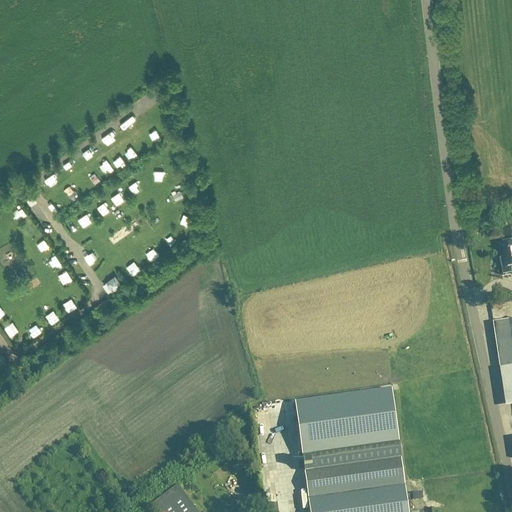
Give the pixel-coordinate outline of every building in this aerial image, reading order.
[(115,125),(95,140),(104,152),(124,136),(115,125)] [(100,169),(104,179),(111,176),(107,166),(100,169)] [(173,194),(177,201),(186,197),(182,189),(173,194)] [(15,199),(6,206),(19,225),(29,218),(15,199)] [(106,201),(99,205),(105,217),(112,214),(106,201)] [(86,227),(93,222),(86,212),(79,218),(86,227)] [(47,237),(37,242),(42,251),(52,246),(47,237)] [(511,242),(498,246),(501,259),(499,260),(502,276),(511,274),(511,242)] [(154,248),(146,253),(152,261),(160,255),(154,248)] [(114,277),(107,282),(112,289),(119,284),(114,277)] [(13,320),(5,324),(9,332),(18,328),(13,320)] [(511,321),(492,325),(499,370),(511,368),(511,321)] [(32,331),(41,328),(39,322),(30,325),(32,331)] [(406,511),(390,392),(296,404),(310,511),(406,511)] [(195,511),(177,487),(151,506),(155,511),(195,511)] [(286,511),(285,497),(273,498),(275,511),(286,511)]
